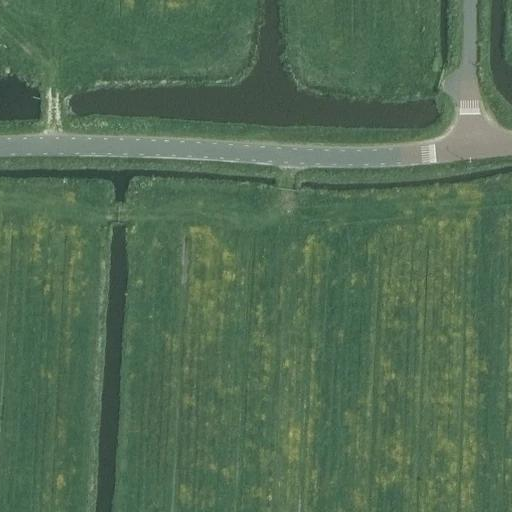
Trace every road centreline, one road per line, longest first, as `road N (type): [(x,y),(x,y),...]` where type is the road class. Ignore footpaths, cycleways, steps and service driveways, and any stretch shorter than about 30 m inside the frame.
road 1 (tertiary): [(474,147),(371,159),(0,148)]
road 2 (track): [(0,14),(54,69),(52,148)]
road 3 (unclassified): [(474,147),(468,0)]
